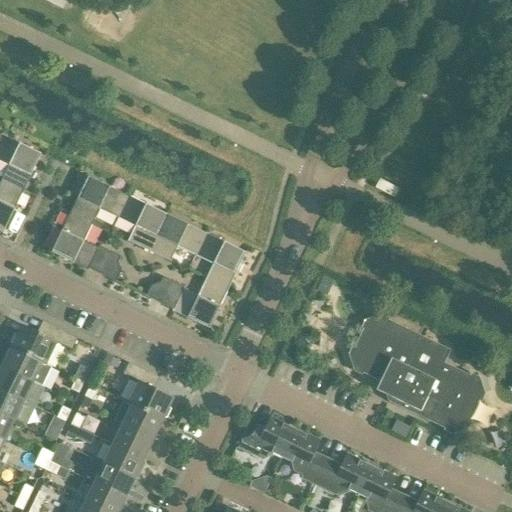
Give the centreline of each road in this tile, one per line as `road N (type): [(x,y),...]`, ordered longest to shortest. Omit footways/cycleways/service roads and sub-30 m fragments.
road 1 (residential): [(0,23),(307,171)]
road 2 (residential): [(502,500),(237,380)]
road 3 (residential): [(241,371),(14,265)]
road 4 (residential): [(333,184),(397,88),(436,0)]
road 5 (residential): [(403,0),(363,39),(307,171)]
road 6 (residential): [(333,184),(511,271)]
road 7 (residential): [(241,371),(298,224)]
